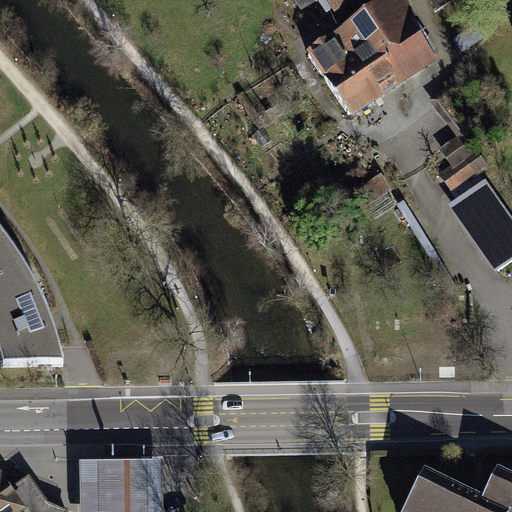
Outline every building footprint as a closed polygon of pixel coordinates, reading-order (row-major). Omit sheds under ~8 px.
[(290,0),(298,11),(313,0),(322,0),(332,15),(354,0),(290,0)] [(352,59),(379,100),(437,61),(395,0),(392,0),(328,44),(342,65),(352,59)] [(434,0),(444,10),(455,0),(434,0)] [(328,44),(308,57),(349,120),(379,100),(352,59),(342,65),(328,44)] [(439,178),(449,192),(484,166),(474,152),(439,178)] [(511,222),(486,185),(453,208),(499,272),(511,263),(511,222)] [(0,279),(19,265),(2,240),(0,237),(0,279)] [(19,265),(0,279),(0,359),(2,370),(62,368),(51,329),(38,295),(19,265)] [(81,511),(163,511),(164,493),(162,463),(80,464),(81,494),(81,511)] [(0,511),(64,511),(49,505),(29,480),(13,493),(0,476),(0,511)] [(511,511),(511,483),(499,477),(485,506),(428,477),(411,511),(511,511)]
